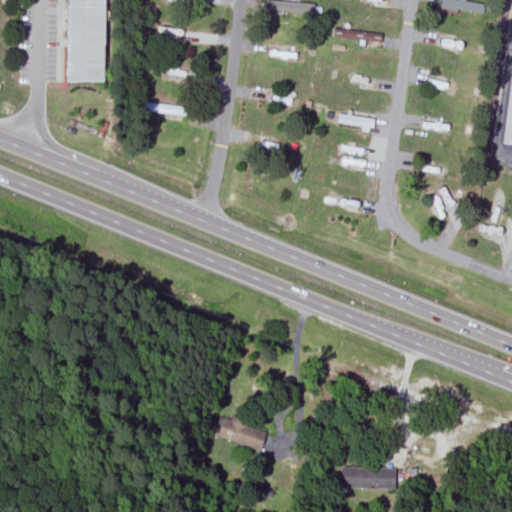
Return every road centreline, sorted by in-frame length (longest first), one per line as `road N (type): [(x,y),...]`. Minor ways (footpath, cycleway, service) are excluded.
road 1 (trunk): [(0,178),(511,385)]
road 2 (trunk): [(511,344),(0,138)]
road 3 (residential): [(415,0),(388,215),(404,236),(511,280)]
road 4 (residential): [(240,0),(205,222)]
